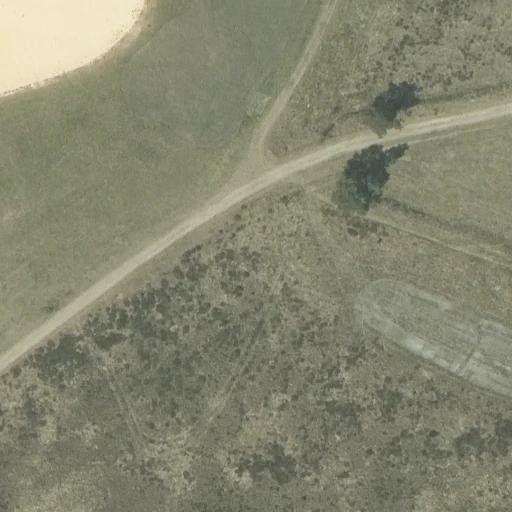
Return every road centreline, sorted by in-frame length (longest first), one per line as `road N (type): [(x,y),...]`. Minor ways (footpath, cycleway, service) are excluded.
road 1 (track): [(0,365),(145,255),(266,180),(424,128),(511,111)]
road 2 (track): [(266,180),(254,159),(258,136),(331,0)]
